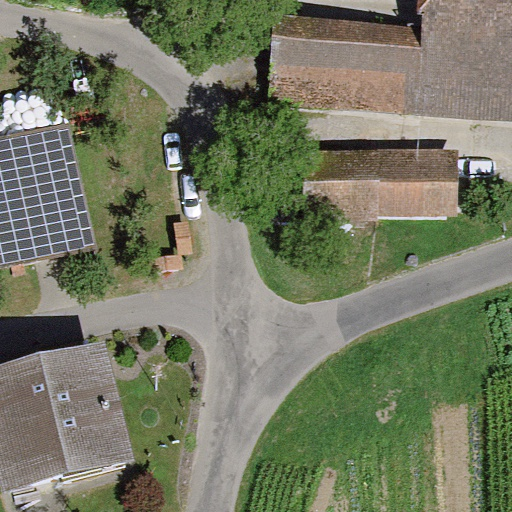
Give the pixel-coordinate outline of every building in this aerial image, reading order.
[(511,0),(426,0),(423,49),(266,37),(260,112),(511,130),(511,0)] [(71,128),(0,143),(0,273),(98,252),(71,128)] [(508,165),(305,163),(304,219),(508,222),(508,165)] [(90,372),(0,398),(0,501),(3,511),(17,511),(122,482),(90,372)] [(396,411),(407,483),(426,480),(415,408),(396,411)]
